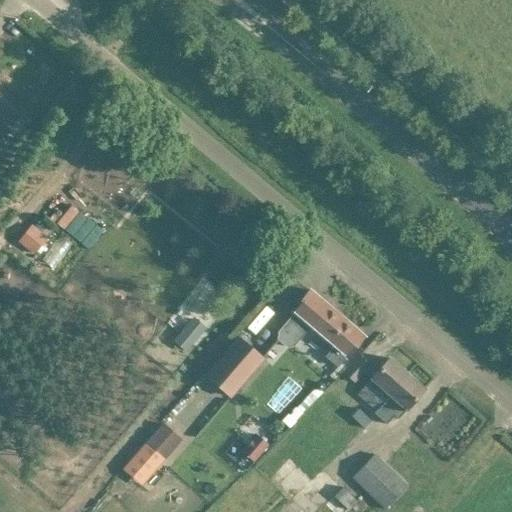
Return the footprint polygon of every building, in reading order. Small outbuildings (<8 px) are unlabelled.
[(0,138),(5,132),(18,117),(0,101),(0,138)] [(30,225),(18,241),(34,253),(46,238),(30,225)] [(279,331),(278,338),(288,346),(295,344),(310,327),(328,342),(333,347),(326,356),(338,367),(346,358),(364,336),(346,321),(328,306),(310,291),(292,312),(293,314),(279,331)] [(250,325),(262,338),(279,323),(267,310),(250,325)] [(203,377),(230,399),(264,359),(237,336),(203,377)] [(354,361),(346,370),(344,373),(354,382),(362,372),(370,379),(369,379),(387,396),(406,374),(388,358),(378,371),(360,355),(354,361)] [(398,419),(424,390),(406,374),(387,396),(369,379),(361,388),(363,390),(359,395),(378,411),(376,414),(386,423),(393,414),(398,419)] [(328,390),(294,429),(304,438),(315,447),(300,463),(317,478),(373,420),(359,408),(354,413),(328,390)] [(161,422),(121,469),(141,486),(181,439),(164,424),(161,422)] [(255,434),(241,451),(254,462),(268,445),(255,434)] [(424,499),(434,489),(448,475),(411,439),(397,453),(387,464),(424,499)] [(374,454),(352,478),(386,510),(408,486),(374,454)] [(325,505),(333,511),(346,511),(358,501),(342,487),(325,505)]
